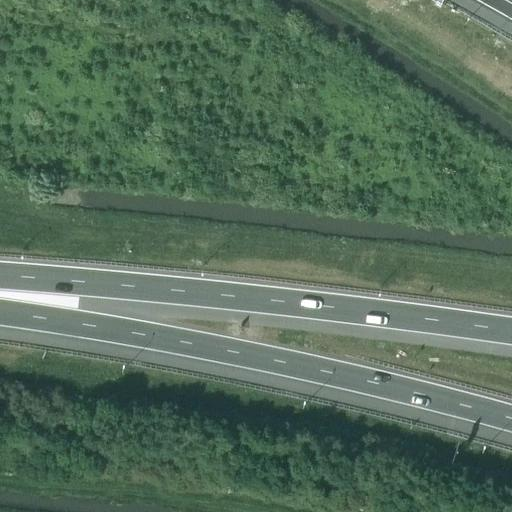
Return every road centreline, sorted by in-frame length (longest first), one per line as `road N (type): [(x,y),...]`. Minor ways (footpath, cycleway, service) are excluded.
road 1 (motorway): [(0,304),(511,419)]
road 2 (motorway): [(0,276),(511,332)]
